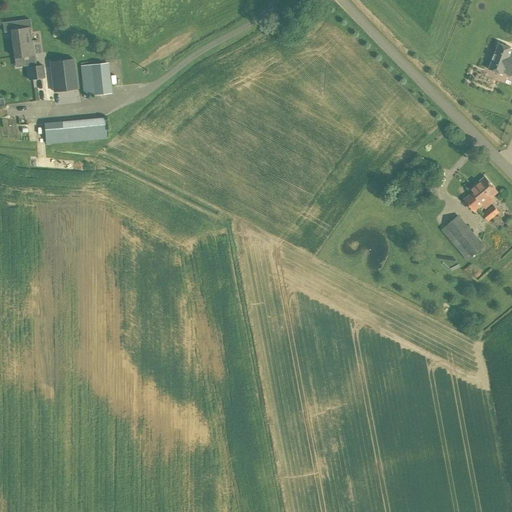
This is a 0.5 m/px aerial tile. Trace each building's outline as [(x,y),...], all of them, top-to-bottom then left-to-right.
[(43,65),(33,66),(32,55),(33,55),(31,41),(27,42),(26,28),(10,30),(13,58),(26,56),(27,67),(26,67),(28,80),(45,77),(43,65)] [(511,52),(510,52),(511,49),(498,43),(488,70),(501,75),(502,73),(511,76),(511,52)] [(54,91),(78,88),(74,59),(50,62),(54,91)] [(84,96),(110,93),(107,63),(81,66),(84,96)] [(45,144),(106,138),(104,118),(43,123),(45,144)] [(18,120),(8,121),(9,133),(15,132),(15,137),(19,137),(18,120)] [(30,127),(21,128),(21,138),(30,138),(30,127)] [(472,194),(464,200),(474,212),(481,206),(482,205),(482,206),(497,193),(484,177),(468,190),(472,194)] [(407,208),(412,201),(406,197),(401,204),(407,208)] [(488,222),(499,212),(493,205),(482,215),(488,222)] [(472,257),(485,246),(458,215),(445,226),(472,257)]
